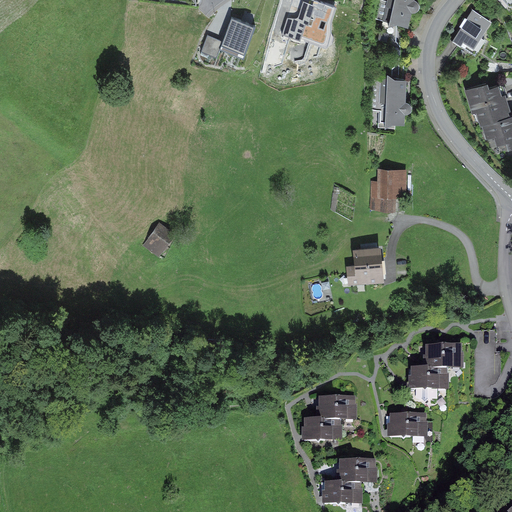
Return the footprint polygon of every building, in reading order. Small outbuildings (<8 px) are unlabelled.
[(407,18),(410,0),(387,0),(385,13),(407,18)] [(287,19),(282,36),(300,42),(302,38),(324,46),(328,34),(327,24),(333,8),(313,1),(311,6),(303,3),(298,17),(287,19)] [(490,13),(471,3),(456,31),(475,41),(490,13)] [(257,22),(230,13),(218,49),(244,58),(257,22)] [(401,119),(402,71),(383,70),(381,119),(401,119)] [(493,74),(468,81),(474,105),(480,103),(487,131),(501,128),(506,147),(511,145),(511,106),(507,86),(497,88),(493,74)] [(402,163),(380,162),(378,200),(400,201),(402,163)] [(161,222),(144,244),(159,256),(176,233),(161,222)] [(347,263),(349,273),(382,268),(378,239),(352,242),(355,262),(347,263)] [(425,346),(425,367),(446,366),(461,366),(461,345),(425,346)] [(446,387),(446,366),(425,367),(412,367),(412,388),(417,388),(417,395),(436,395),(436,388),(446,387)] [(318,398),(318,418),(341,418),(355,418),(355,398),(318,398)] [(390,415),(390,434),(426,434),(426,415),(390,415)] [(341,418),(318,418),(306,419),(306,439),(341,439),(341,418)] [(340,460),(340,481),(360,481),(374,481),(374,461),(340,460)] [(360,501),(360,481),(340,481),(326,481),(326,501),(360,501)] [(511,511),(511,501),(499,511),(511,511)]
